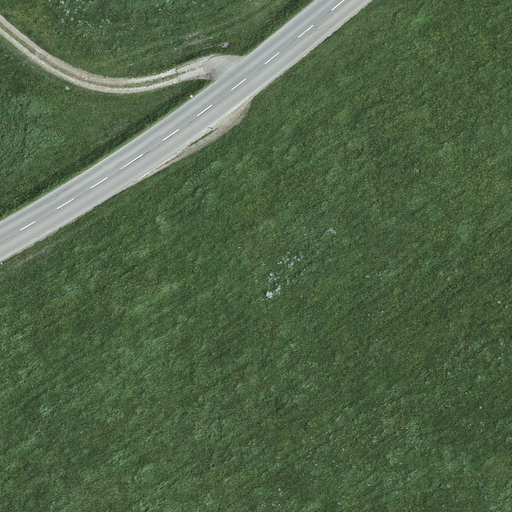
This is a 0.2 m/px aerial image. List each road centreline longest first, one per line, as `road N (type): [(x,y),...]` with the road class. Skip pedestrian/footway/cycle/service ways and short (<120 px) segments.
road 1 (secondary): [(339,0),(196,115),(0,238)]
road 2 (track): [(248,75),(227,70),(183,88),(111,95),(47,65),(0,26)]
